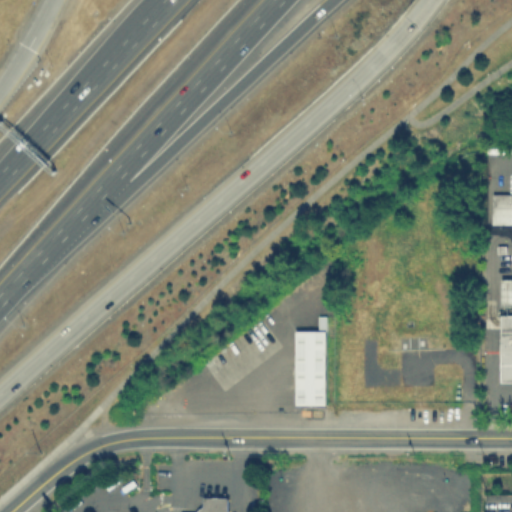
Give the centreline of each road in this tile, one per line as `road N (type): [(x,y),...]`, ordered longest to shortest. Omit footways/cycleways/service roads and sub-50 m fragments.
road 1 (motorway): [(0,390),(286,140),(410,20)]
road 2 (secondary): [(77,458),(148,438),(481,438)]
road 3 (motorway): [(172,0),(0,183)]
road 4 (motorway): [(116,166),(270,0)]
road 5 (motorway): [(116,166),(265,58)]
road 6 (motorway): [(0,291),(116,166)]
